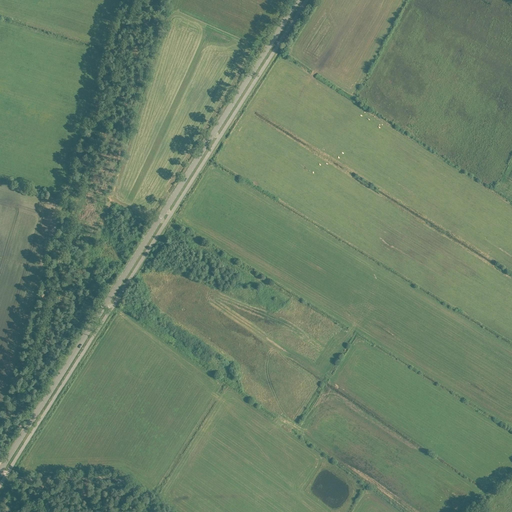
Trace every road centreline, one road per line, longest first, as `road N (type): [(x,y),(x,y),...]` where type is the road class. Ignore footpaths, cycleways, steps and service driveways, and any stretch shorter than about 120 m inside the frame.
road 1 (tertiary): [(0,470),(298,0)]
road 2 (track): [(168,511),(110,477),(0,476)]
